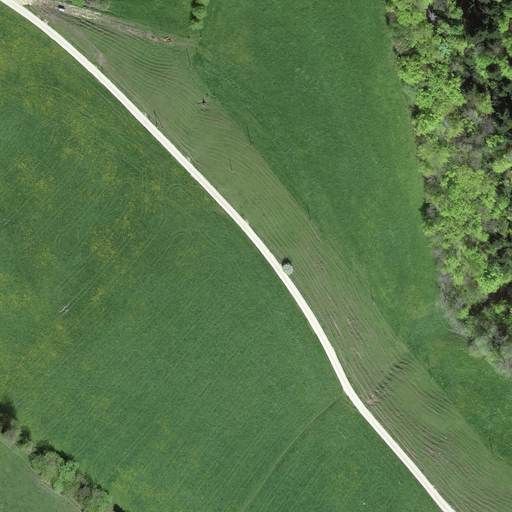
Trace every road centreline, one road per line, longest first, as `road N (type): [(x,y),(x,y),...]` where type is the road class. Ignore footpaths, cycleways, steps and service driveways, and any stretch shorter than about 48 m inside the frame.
road 1 (track): [(348,389),(305,307),(238,218),(103,78),(7,0)]
road 2 (track): [(7,0),(48,2),(200,48)]
road 3 (track): [(450,511),(348,389)]
